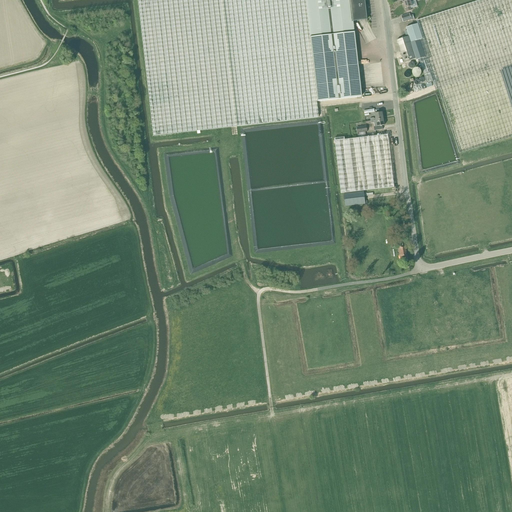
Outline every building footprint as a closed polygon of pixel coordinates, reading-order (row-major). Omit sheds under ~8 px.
[(137,0),(152,136),(318,118),(316,102),(361,97),(353,22),(366,20),(363,0),(137,0)] [(511,0),(480,0),(417,20),(418,24),(406,28),(407,31),(404,32),(406,37),(397,40),(404,62),(416,59),(417,60),(419,59),(427,84),(433,82),(436,90),(439,89),(459,154),(511,136),(511,0)] [(405,8),(407,12),(411,10),(410,7),(412,6),(411,2),(413,1),(413,2),(416,1),(416,0),(409,0),(403,2),(405,8)] [(403,22),(410,20),(411,20),(409,14),(401,16),(402,18),(403,22)] [(414,69),(413,70),(413,71),(412,73),(413,74),(413,76),(414,77),(416,77),(417,78),(419,77),(420,77),(421,76),(422,74),(422,73),(422,71),(421,70),(420,69),(419,68),(417,68),(416,68),(414,69)] [(374,109),(372,109),(371,107),(366,107),(364,108),(365,116),(369,115),(369,113),(375,112),(374,109)] [(374,118),(370,119),(371,121),(383,119),(382,113),(375,114),(376,118),(374,119),(374,118)] [(373,123),(374,131),(383,130),(382,126),(385,125),(383,119),(371,121),(371,123),(373,123)] [(394,187),(388,134),(345,139),(345,137),(335,138),(336,147),(341,194),(394,187)] [(344,195),(345,207),(365,205),(364,193),(344,195)] [(399,247),(400,258),(407,257),(405,246),(403,246),(403,244),(400,244),(400,247),(399,247)]
